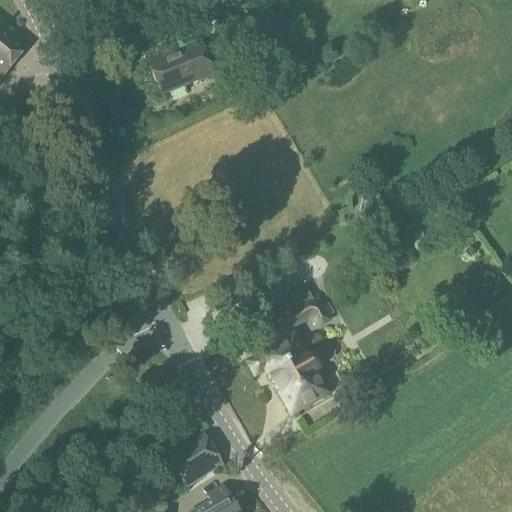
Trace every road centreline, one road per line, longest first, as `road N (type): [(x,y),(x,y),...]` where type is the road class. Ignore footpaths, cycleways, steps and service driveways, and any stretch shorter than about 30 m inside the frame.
road 1 (tertiary): [(163,321),(45,39)]
road 2 (unclassified): [(0,479),(98,367),(163,321)]
road 3 (tertiary): [(282,511),(215,418),(163,321)]
